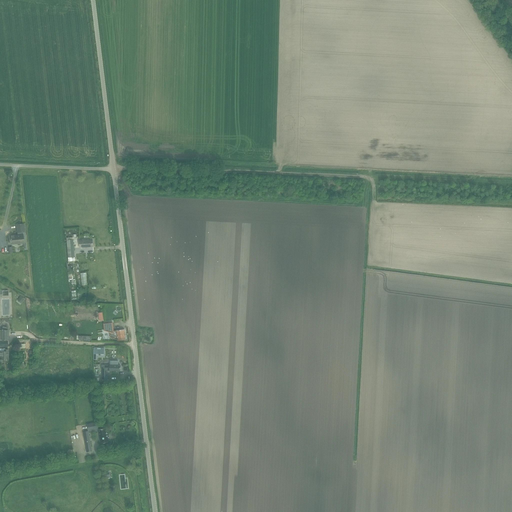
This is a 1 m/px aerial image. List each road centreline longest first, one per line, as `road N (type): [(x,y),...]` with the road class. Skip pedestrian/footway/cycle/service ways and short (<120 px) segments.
road 1 (unclassified): [(154,511),(112,168)]
road 2 (unclassified): [(112,168),(91,0)]
road 3 (unknown): [(134,345),(9,334)]
